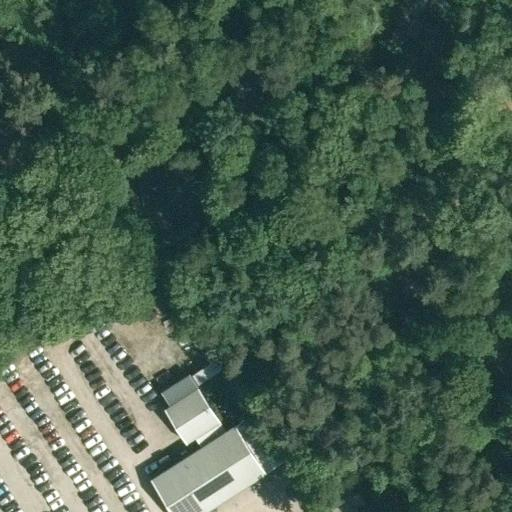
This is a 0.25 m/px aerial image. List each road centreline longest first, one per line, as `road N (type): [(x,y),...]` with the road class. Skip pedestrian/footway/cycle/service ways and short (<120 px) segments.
road 1 (track): [(58,0),(104,105),(134,257),(158,259),(341,199),(344,223),(511,475)]
road 2 (track): [(341,199),(317,0)]
